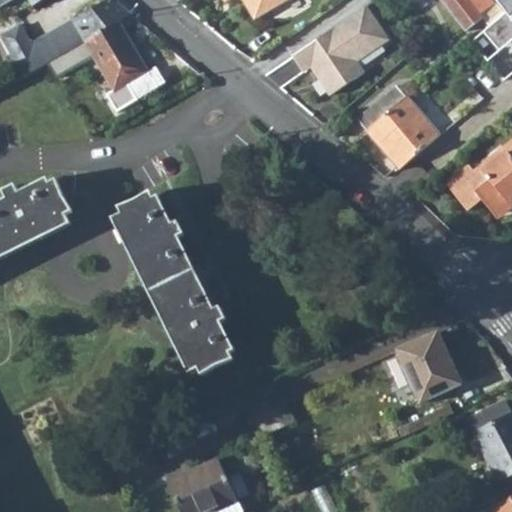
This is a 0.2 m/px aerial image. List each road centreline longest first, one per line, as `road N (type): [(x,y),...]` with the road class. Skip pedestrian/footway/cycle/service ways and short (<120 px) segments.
road 1 (unknown): [(166,454),(473,288)]
road 2 (residential): [(258,88),(473,288)]
road 3 (residential): [(258,88),(102,162),(0,164)]
road 4 (residential): [(151,0),(258,88)]
